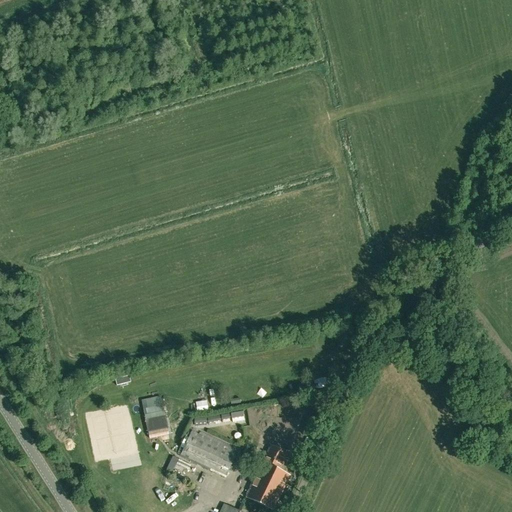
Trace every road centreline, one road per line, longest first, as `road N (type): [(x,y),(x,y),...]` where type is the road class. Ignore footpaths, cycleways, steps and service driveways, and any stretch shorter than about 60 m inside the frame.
road 1 (unclassified): [(290,511),(401,279),(511,232)]
road 2 (tertiary): [(71,511),(0,398)]
